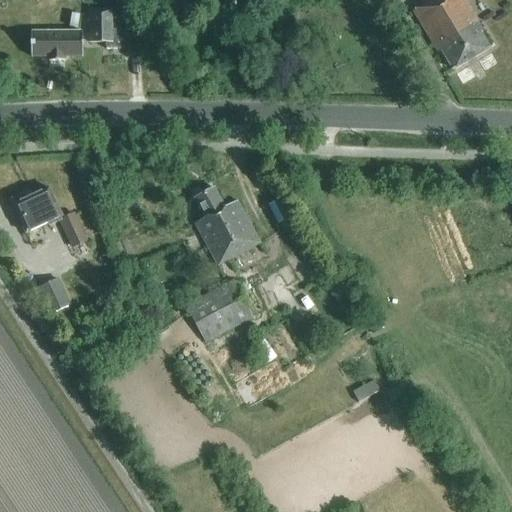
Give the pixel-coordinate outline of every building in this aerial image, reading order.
[(453,71),(489,49),(480,34),(482,33),(477,24),(478,23),(464,0),(430,0),(426,3),(427,5),(414,12),(439,54),(442,52),(453,71)] [(88,10),(88,43),(105,43),(105,49),(116,49),(116,30),(112,30),(112,10),(88,10)] [(81,57),(81,33),(31,34),(31,57),(50,57),(50,62),(63,62),(63,57),(81,57)] [(61,218),(48,189),(27,199),(25,194),(12,200),(14,205),(12,206),(26,235),(48,224),(49,228),(60,223),(72,248),(86,242),(74,215),(62,221),(60,218),(61,218)] [(225,209),(214,189),(194,200),(205,220),(195,225),(219,268),(262,245),(238,202),(225,209)] [(277,224),(288,219),(279,200),(268,206),(277,224)] [(74,322),(67,307),(70,306),(57,280),(36,291),(48,316),(50,316),(57,331),(74,322)] [(205,344),(253,319),(233,282),(185,308),(205,344)] [(276,357),(261,336),(250,344),(265,365),(276,357)] [(374,378),(353,387),(357,398),(379,389),(374,378)]
